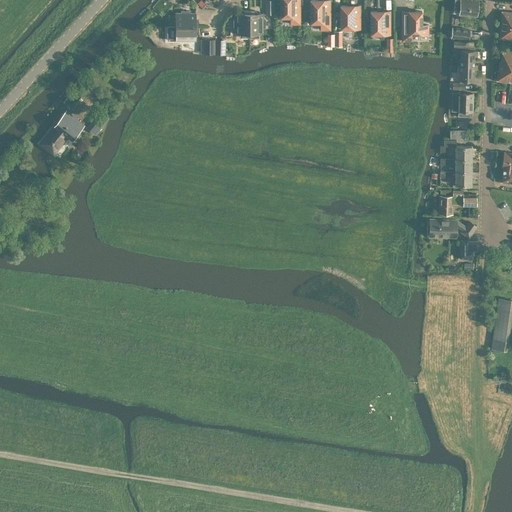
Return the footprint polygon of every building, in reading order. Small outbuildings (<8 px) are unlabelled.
[(264,0),(265,13),(273,13),(272,0),(264,0)] [(290,23),(300,23),(299,0),(279,0),(280,16),(290,16),(290,23)] [(320,29),(329,29),(329,0),(328,0),(329,0),(322,0),(321,0),(322,0),(316,0),(309,0),(309,22),(320,22),(320,29)] [(453,0),(453,12),(476,14),(477,0),(453,0)] [(340,28),(360,28),(360,5),(359,5),(359,6),(353,6),(353,5),(352,5),(352,6),(347,6),(347,4),(340,5),(340,28)] [(249,37),(249,9),(244,9),(244,12),(236,12),(236,16),(234,16),(234,26),(235,26),(235,32),(240,32),(240,36),(249,36),(249,37)] [(249,37),(249,36),(257,36),(257,32),(262,32),(262,26),(264,26),(264,18),(262,18),(262,12),(254,12),(254,9),(249,9),(249,37)] [(175,12),(175,25),(198,26),(198,20),(195,20),(195,12),(189,12),(189,10),(181,10),(181,12),(175,12)] [(370,33),(390,33),(390,10),(389,10),(389,12),(383,12),(383,10),(382,10),(382,12),(377,12),(377,10),(370,10),(370,33)] [(409,12),(409,10),(408,10),(408,12),(402,12),(402,10),(401,10),(401,40),(411,40),(411,33),(428,33),(428,24),(421,24),(421,10),(414,10),(414,12),(409,12)] [(511,11),(501,11),(499,37),(511,38),(511,11)] [(181,39),(181,41),(189,41),(189,39),(195,39),(195,31),(198,31),(198,26),(175,25),(175,39),(181,39)] [(454,37),(468,38),(469,29),(455,27),(454,37)] [(200,52),(214,52),(215,38),(200,38),(200,52)] [(214,52),(225,52),(225,38),(215,38),(214,52)] [(496,79),(511,81),(511,50),(502,49),(500,60),(499,60),(496,79)] [(460,50),(460,64),(473,65),(474,50),(460,50)] [(460,64),(459,82),(452,82),(452,88),(464,88),(464,79),(473,79),(473,65),(460,64)] [(457,110),(457,115),(471,116),(471,110),(472,110),(473,92),(457,92),(457,110)] [(56,126),(55,124),(40,142),(53,153),(67,135),(72,139),(84,124),(66,109),(56,121),(59,123),(56,126)] [(95,133),(104,122),(96,116),(87,127),(95,133)] [(450,129),(450,138),(466,137),(466,129),(450,129)] [(455,158),(471,158),(471,145),(455,145),(455,158)] [(501,166),(503,166),(511,167),(511,152),(503,151),(501,166)] [(455,171),(471,171),(471,158),(455,158),(455,170),(455,171)] [(511,167),(503,166),(501,180),(511,182),(511,167)] [(440,176),(447,176),(447,174),(455,174),(455,184),(471,184),(471,171),(455,171),(455,170),(440,170),(440,176)] [(439,213),(451,213),(452,213),(452,205),(463,205),(476,205),(476,194),(463,194),(463,190),(452,190),(452,195),(439,195),(439,213)] [(461,232),(468,237),(476,226),(469,220),(465,225),(456,219),(430,218),(429,235),(455,236),(455,224),(462,230),(461,232)] [(460,257),(472,258),(472,250),(467,249),(467,239),(461,239),(460,257)] [(491,348),(503,349),(510,298),(498,296),(491,348)]
